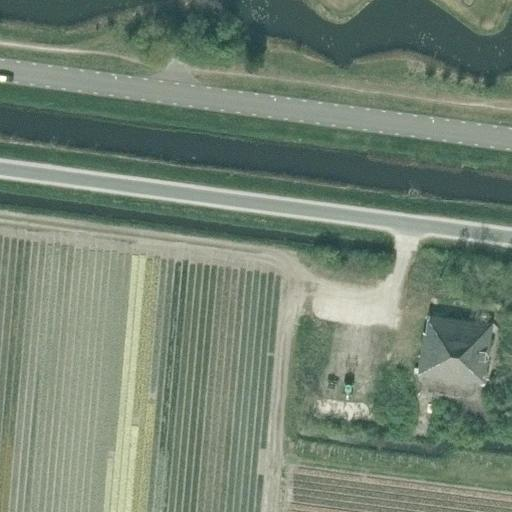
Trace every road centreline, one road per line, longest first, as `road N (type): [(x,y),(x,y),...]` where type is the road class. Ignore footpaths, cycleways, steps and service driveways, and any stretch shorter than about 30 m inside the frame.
road 1 (secondary): [(511,141),(0,71)]
road 2 (unclassified): [(511,238),(0,169)]
